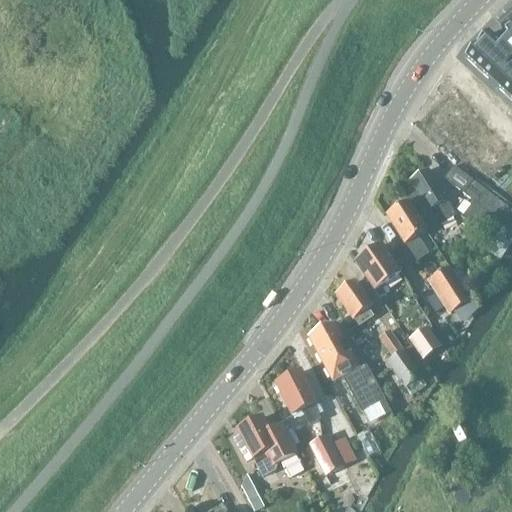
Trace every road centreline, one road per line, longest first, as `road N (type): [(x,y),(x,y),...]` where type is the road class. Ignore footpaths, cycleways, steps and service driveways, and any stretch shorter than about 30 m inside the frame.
road 1 (tertiary): [(126,511),(333,241),(409,83),(480,0)]
road 2 (unclassified): [(341,0),(143,281),(0,430)]
